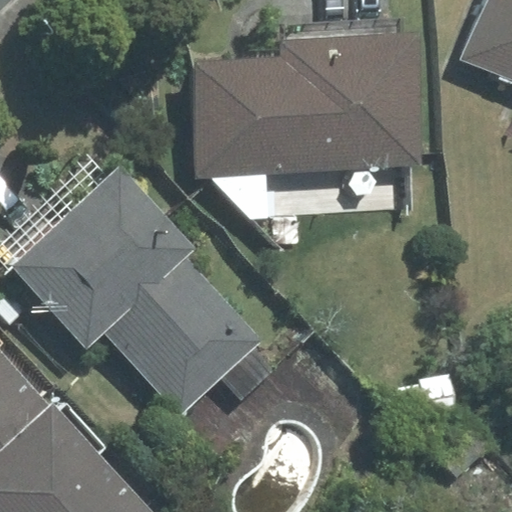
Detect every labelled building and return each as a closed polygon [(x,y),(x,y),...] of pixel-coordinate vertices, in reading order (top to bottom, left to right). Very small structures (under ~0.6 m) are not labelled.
[(511,76),(511,0),(488,0),(465,57),(511,76)] [(197,179),(213,179),(253,221),(415,214),(413,168),(424,167),(418,30),(397,31),(397,22),(296,26),(296,34),(277,35),(277,55),(192,59),(197,179)] [(118,165),(11,265),(88,347),(104,332),(181,416),(220,379),(241,402),(277,369),(255,345),(261,340),(186,259),(196,249),(118,165)] [(0,448),(50,402),(0,349),(0,448)] [(369,389),(420,425),(453,416),(441,369),(369,389)] [(58,411),(50,402),(0,448),(0,511),(153,511),(99,453),(106,447),(66,404),(58,411)]
